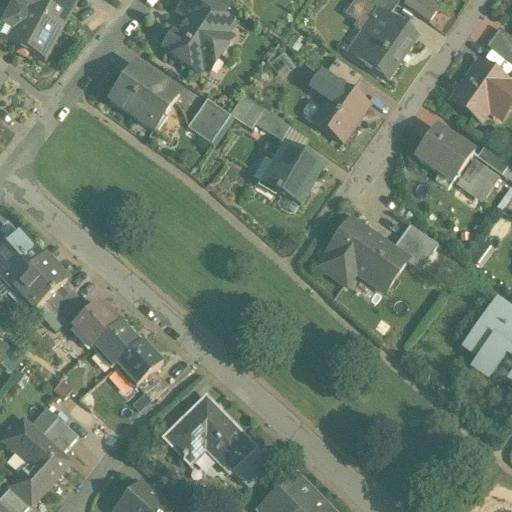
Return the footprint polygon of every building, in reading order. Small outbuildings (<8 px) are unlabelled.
[(79,2),(75,0),(19,0),(15,8),(31,17),(62,33),(78,2),(79,2)] [(218,0),(189,0),(182,10),(187,14),(183,19),(189,23),(177,39),(174,37),(164,51),(166,52),(165,54),(198,77),(212,58),(218,63),(232,43),(226,38),(233,28),(220,19),(228,7),(218,0)] [(399,5),(391,0),(358,0),(353,7),(377,24),(378,25),(383,17),(388,21),(399,5)] [(439,12),(422,0),(410,0),(404,9),(429,26),(439,12)] [(31,17),(15,8),(5,28),(21,37),(31,17)] [(62,33),(31,17),(21,37),(15,48),(10,45),(10,46),(45,65),(46,64),(45,64),(62,33)] [(383,17),(378,25),(377,24),(352,59),(387,84),(417,41),(388,21),(383,17)] [(511,42),(499,33),(487,50),(511,67),(511,42)] [(284,59),(272,68),(281,81),(294,71),(284,59)] [(362,81),(337,63),(324,80),(338,90),(338,89),(351,97),(362,81)] [(511,88),(510,87),(480,66),(453,106),(474,121),(483,108),(503,122),(511,109),(511,88)] [(179,100),(135,69),(110,104),(155,135),(179,100)] [(322,112),(314,106),(310,106),(303,116),(304,120),(312,126),(342,147),(369,110),(351,97),(338,89),(338,90),(322,112)] [(230,119),(208,104),(188,132),(211,147),(230,119)] [(290,131),(263,113),(254,129),(282,145),(290,131)] [(457,147),(435,132),(415,161),(439,178),(443,172),(456,181),(457,182),(474,157),(458,146),(457,147)] [(323,172),(285,150),(276,166),(278,167),(265,188),(278,196),(276,199),(279,200),(279,199),(300,211),(323,172)] [(510,167),(485,150),(477,162),(502,179),(510,167)] [(474,165),(461,183),(486,201),(499,183),(474,165)] [(456,181),(443,172),(439,178),(435,183),(448,192),(456,181)] [(393,254),(350,224),(328,256),(330,257),(320,271),(346,289),(356,276),(385,296),(407,265),(408,264),(393,254)] [(438,249),(410,230),(393,254),(408,264),(407,265),(420,275),(438,249)] [(20,238),(0,255),(0,274),(6,281),(3,283),(11,292),(14,290),(43,264),(20,238)] [(43,264),(14,290),(36,314),(47,304),(66,287),(68,285),(46,261),(43,264)] [(66,287),(47,304),(54,312),(73,295),(66,287)] [(73,295),(54,312),(64,323),(83,305),(73,295)] [(511,314),(497,304),(464,351),(480,362),(477,365),(493,376),(506,358),(511,361),(511,377),(509,382),(511,384),(511,314)] [(98,307),(72,331),(73,332),(75,330),(93,350),(91,352),(92,353),(94,351),(118,329),(98,307)] [(118,329),(94,351),(95,352),(98,350),(115,369),(113,371),(114,372),(117,370),(140,348),(121,327),(118,329)] [(12,356),(0,344),(0,361),(4,365),(12,356)] [(140,348),(117,370),(118,371),(120,369),(138,388),(136,390),(137,392),(163,368),(143,346),(140,348)] [(159,380),(143,394),(152,404),(167,390),(159,380)] [(207,402),(165,443),(183,461),(180,464),(181,466),(185,463),(190,468),(206,453),(229,477),(232,474),(253,454),(255,452),(207,402)] [(79,441),(58,422),(49,433),(69,451),(79,441)] [(40,468),(28,482),(23,477),(10,491),(11,492),(31,509),(32,510),(72,467),(24,424),(5,445),(29,468),(34,463),(40,468)] [(253,454),(232,474),(250,492),(271,473),(253,454)] [(325,511),(295,481),(262,511),(325,511)] [(167,511),(140,487),(117,511),(167,511)] [(28,511),(31,509),(11,492),(2,502),(13,511),(28,511)]
